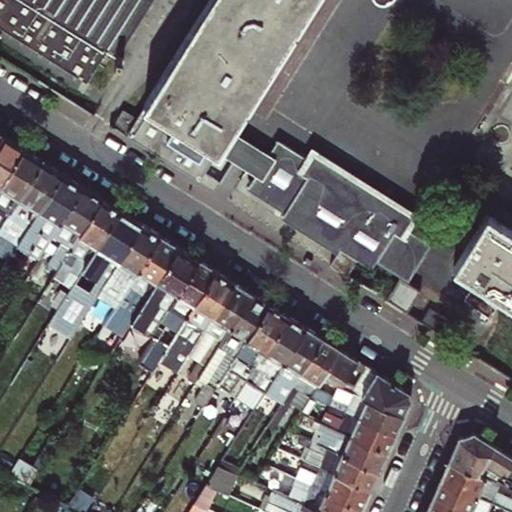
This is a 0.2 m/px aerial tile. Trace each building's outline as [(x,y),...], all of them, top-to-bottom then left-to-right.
[(142,0),(0,0),(0,26),(85,80),(109,43),(114,46),(142,0)] [(207,0),(152,88),(142,104),(143,105),(135,118),(122,110),(112,124),(125,132),(124,134),(197,180),(217,149),(230,128),(311,0),(207,0)] [(217,149),(253,172),(257,166),(264,170),(269,161),(263,157),(267,151),(230,128),(217,149)] [(0,185),(24,147),(3,134),(0,138),(0,185)] [(276,137),(267,151),(263,157),(269,161),(264,170),(257,166),(253,172),(244,186),(282,210),(279,215),(338,253),(330,264),(347,275),(357,259),(374,270),(379,263),(399,275),(410,283),(434,245),(402,224),(405,219),(372,198),(375,192),(333,166),(330,172),(325,179),(310,170),(314,162),(276,137)] [(43,159),(24,147),(0,185),(0,228),(9,214),(43,159)] [(0,252),(8,258),(63,171),(43,159),(9,214),(21,222),(12,236),(9,234),(0,247),(0,252)] [(330,172),(314,162),(310,170),(325,179),(330,172)] [(42,233),(50,239),(84,185),(63,171),(8,258),(1,270),(10,276),(26,251),(30,252),(42,233)] [(84,185),(50,239),(59,244),(47,263),(46,263),(34,282),(44,289),(52,276),(103,197),(84,185)] [(87,262),(121,209),(103,197),(52,276),(63,283),(70,272),(71,264),(77,256),(87,262)] [(102,287),(103,285),(142,222),(121,209),(87,262),(49,324),(60,330),(83,295),(86,296),(95,283),(102,287)] [(9,214),(0,228),(9,234),(12,236),(21,222),(9,214)] [(511,231),(487,215),(453,268),(511,305),(511,231)] [(142,222),(103,285),(121,296),(129,283),(160,233),(142,222)] [(30,252),(38,258),(50,239),(42,233),(30,252)] [(179,245),(160,233),(129,283),(138,289),(123,312),(122,315),(131,321),(179,245)] [(59,244),(50,239),(38,258),(46,263),(47,263),(59,244)] [(179,245),(131,321),(143,329),(160,303),(168,308),(169,306),(199,258),(179,245)] [(168,345),(216,269),(199,258),(169,306),(178,312),(168,327),(161,340),(168,345)] [(234,280),(216,269),(168,345),(159,360),(177,371),(189,353),(205,328),(234,280)] [(419,289),(410,283),(399,275),(385,297),(406,310),(419,289)] [(217,344),(250,291),(234,280),(205,328),(214,334),(199,359),(188,377),(194,381),(198,375),(217,344)] [(129,283),(121,296),(114,306),(123,312),(138,289),(129,283)] [(121,296),(103,285),(102,287),(96,296),(114,306),(121,296)] [(221,377),(228,366),(268,302),(250,291),(217,344),(226,349),(206,381),(195,399),(204,404),(221,377)] [(247,377),(287,314),(268,302),(228,366),(247,377)] [(159,321),(168,308),(160,303),(143,329),(151,334),(156,325),(159,321)] [(169,306),(168,308),(159,321),(168,327),(178,312),(169,306)] [(428,307),(421,319),(444,333),(451,322),(428,307)] [(305,326),(287,314),(247,377),(246,378),(265,390),(305,326)] [(162,329),(156,325),(151,334),(155,336),(157,337),(162,329)] [(323,337),(305,326),(265,390),(260,397),(278,408),(323,337)] [(205,328),(189,353),(199,359),(214,334),(205,328)] [(159,360),(168,345),(161,340),(157,337),(155,336),(138,362),(152,370),(159,360)] [(339,347),(323,337),(278,408),(267,424),(274,428),(291,402),(299,389),(309,395),(309,394),(320,377),(339,347)] [(226,349),(217,344),(198,375),(206,381),(226,349)] [(342,381),(357,358),(339,347),(320,377),(327,380),(331,374),(342,381)] [(348,384),(346,388),(403,414),(410,399),(407,390),(357,358),(342,381),(348,384)] [(228,366),(221,377),(240,388),(246,378),(247,377),(228,366)] [(309,394),(330,403),(395,432),(403,414),(346,388),(339,386),(327,380),(320,377),(309,394)] [(291,402),(301,408),(309,395),(299,389),(291,402)] [(342,417),(337,428),(387,451),(395,432),(330,403),(327,410),(342,417)] [(342,417),(327,410),(321,421),(337,428),(342,417)] [(328,447),(378,470),(387,451),(337,428),(321,421),(298,411),(294,418),(322,430),(333,436),(328,447)] [(333,436),(322,430),(316,442),(328,447),(333,436)] [(458,436),(448,460),(476,473),(482,462),(493,469),(511,481),(508,487),(511,488),(511,456),(474,432),(458,436)] [(370,488),(378,470),(328,447),(316,442),(312,440),(304,458),(370,488)] [(276,468),(286,450),(276,446),(265,463),(276,468)] [(311,483),(362,507),(370,488),(304,458),(300,465),(316,472),(311,483)] [(448,460),(440,478),(489,500),(506,507),(509,500),(493,493),(498,482),(488,478),(476,473),(448,460)] [(482,462),(476,473),(488,478),(493,469),(482,462)] [(228,492),(237,472),(218,463),(206,482),(215,487),(228,492)] [(295,476),(311,483),(316,472),(300,465),(295,476)] [(311,483),(295,476),(284,471),(281,479),(290,483),(305,490),(300,500),(325,511),(359,511),(362,507),(311,483)] [(431,497),(465,511),(486,511),(484,511),(489,500),(440,478),(431,497)] [(215,487),(206,482),(194,501),(204,505),(206,506),(215,487)] [(305,490),(290,483),(285,494),(300,500),(305,490)] [(271,487),(262,508),(271,511),(325,511),(300,500),(285,494),(271,487)] [(465,511),(431,497),(424,511),(465,511)] [(503,511),(506,507),(489,500),(484,511),(486,511),(503,511)] [(199,511),(204,505),(194,501),(187,511),(199,511)]
